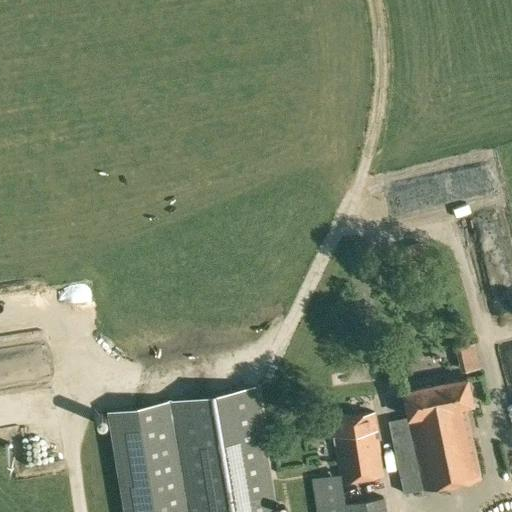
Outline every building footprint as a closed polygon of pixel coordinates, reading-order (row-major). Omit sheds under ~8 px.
[(482,361),(480,336),(464,337),(466,362),(482,361)] [(388,421),(403,492),(479,477),(465,404),(473,403),(467,377),(403,390),(408,417),(388,421)] [(125,511),(275,511),(256,387),(108,410),(125,511)] [(331,417),(340,480),(383,474),(375,411),(331,417)] [(293,450),(292,417),(268,418),(269,451),(293,450)] [(58,464),(55,447),(30,451),(33,468),(58,464)] [(317,506),(318,511),(386,511),(384,496),(317,506)]
